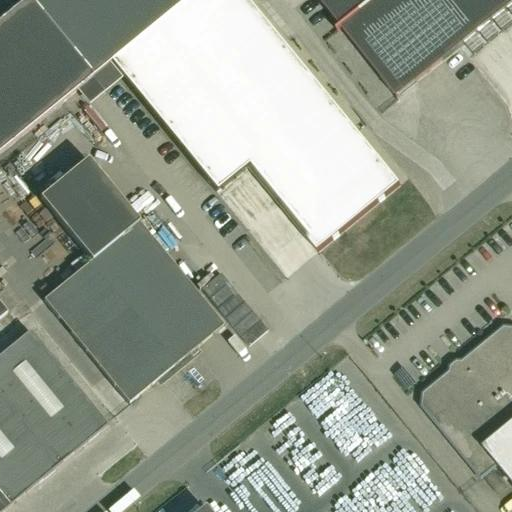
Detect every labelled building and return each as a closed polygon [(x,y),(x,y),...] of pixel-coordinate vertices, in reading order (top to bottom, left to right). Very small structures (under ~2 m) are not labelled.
[(0,154),(92,79),(110,65),(215,194),(247,168),(318,254),(400,187),(247,0),(28,0),(0,23),(0,154)] [(511,7),(511,0),(317,0),(397,99),(511,7)] [(179,371),(183,368),(196,357),(192,353),(223,327),(87,162),(40,201),(91,263),(179,371)] [(179,371),(91,263),(43,302),(128,405),(159,380),(162,385),(179,371)] [(497,467),(511,485),(511,329),(504,329),(462,363),(462,369),(456,374),(449,374),(423,395),(422,408),(481,480),(497,467)] [(30,333),(0,357),(0,511),(3,511),(107,427),(30,333)]
